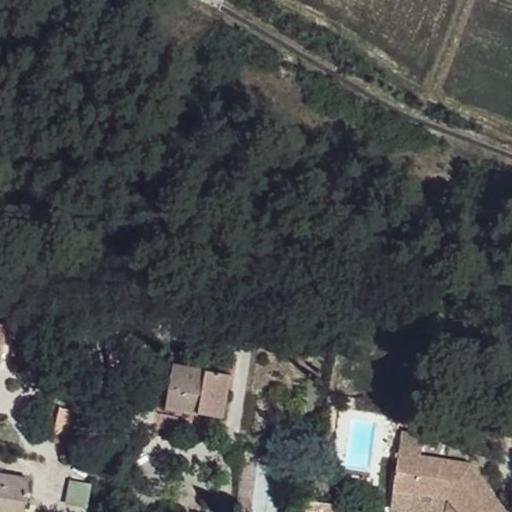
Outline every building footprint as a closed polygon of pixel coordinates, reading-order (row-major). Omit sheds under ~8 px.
[(147,328),(107,338),(114,368),(153,359),(147,328)] [(27,340),(14,338),(12,348),(25,350),(27,340)] [(233,377),(164,366),(156,409),(226,419),(233,377)] [(505,511),(472,465),(420,457),(414,495),(450,500),(458,511),(505,511)] [(0,511),(25,511),(31,481),(0,476),(0,511)]
